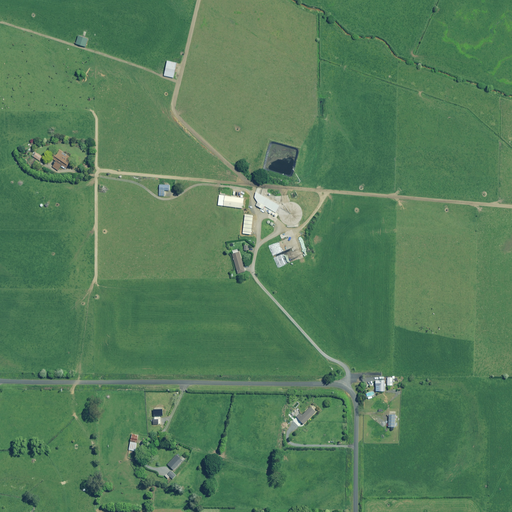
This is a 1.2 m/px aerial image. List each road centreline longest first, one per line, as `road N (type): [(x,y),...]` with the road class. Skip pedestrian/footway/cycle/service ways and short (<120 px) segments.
road 1 (unclassified): [(356,511),(356,402),(345,386),(0,379)]
road 2 (track): [(254,190),(168,100),(198,0)]
